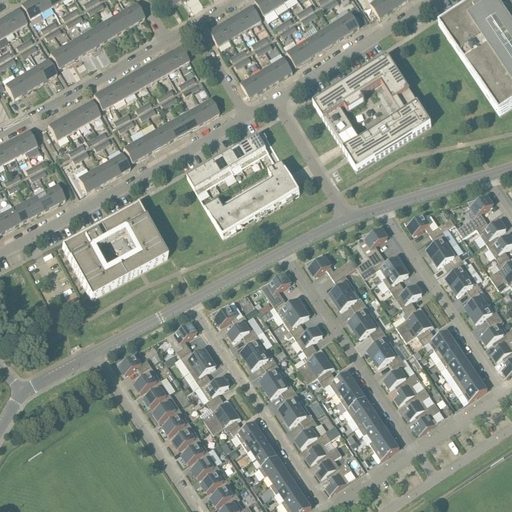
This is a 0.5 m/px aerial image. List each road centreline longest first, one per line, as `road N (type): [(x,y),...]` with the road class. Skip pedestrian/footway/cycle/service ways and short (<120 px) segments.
road 1 (residential): [(0,253),(245,116)]
road 2 (residential): [(188,304),(327,511)]
road 3 (residential): [(282,252),(415,454)]
road 4 (residential): [(381,209),(504,395)]
road 5 (residential): [(93,353),(200,511)]
road 6 (residential): [(0,133),(166,41)]
road 7 (residential): [(275,97),(431,0)]
road 8 (residential): [(275,97),(346,219)]
